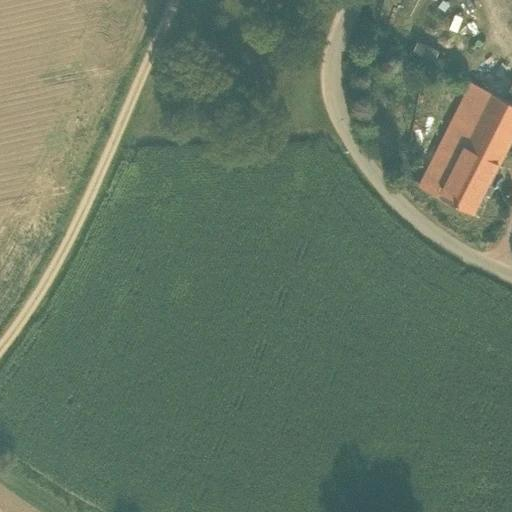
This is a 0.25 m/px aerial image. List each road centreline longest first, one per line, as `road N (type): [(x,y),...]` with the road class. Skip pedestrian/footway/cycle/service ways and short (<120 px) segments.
road 1 (track): [(0,348),(72,231),(182,0)]
road 2 (unclassified): [(511,277),(444,243),(392,198),(358,154),(335,112),(330,76),(350,0)]
